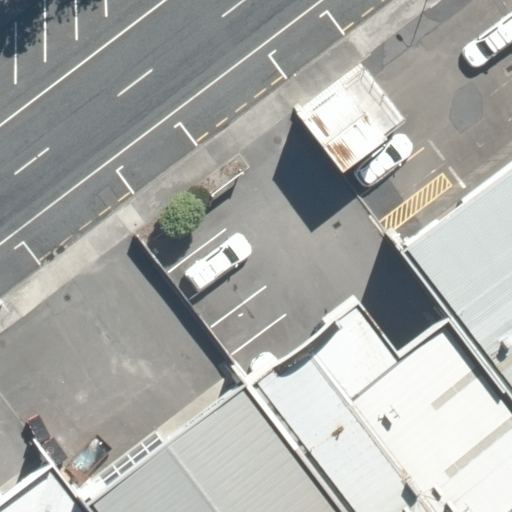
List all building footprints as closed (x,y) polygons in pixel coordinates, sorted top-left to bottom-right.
[(511,160),(397,247),(451,317),(511,397),(511,160)] [(344,511),(511,511),(511,397),(451,317),(398,354),(354,298),(247,383),(344,511)] [(17,318),(0,330),(0,399),(11,414),(61,375),(17,318)] [(344,511),(247,383),(82,502),(89,511),(344,511)] [(0,511),(89,511),(82,502),(52,463),(0,500),(0,511)]
